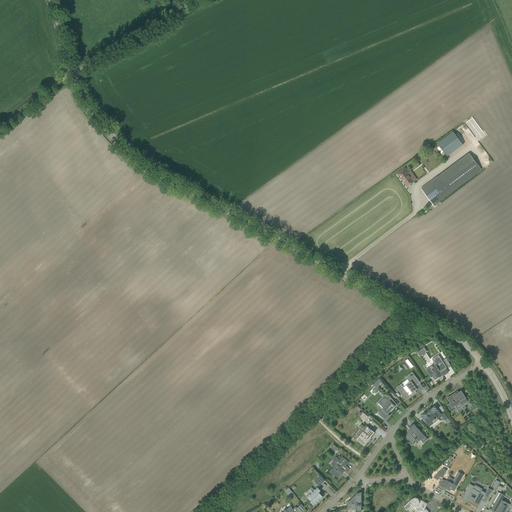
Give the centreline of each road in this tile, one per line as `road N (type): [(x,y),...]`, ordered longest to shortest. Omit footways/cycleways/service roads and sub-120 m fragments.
road 1 (tertiary): [(482,363),(448,332),(132,156),(77,87),(50,0)]
road 2 (track): [(409,309),(212,509)]
road 3 (track): [(0,127),(72,72),(205,0)]
road 4 (unknown): [(335,270),(406,219),(420,183),(469,145)]
